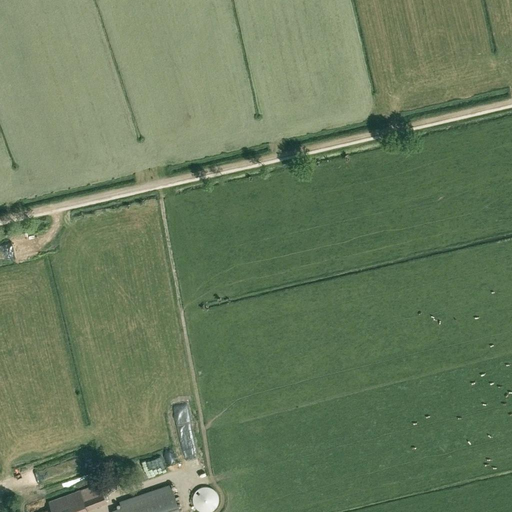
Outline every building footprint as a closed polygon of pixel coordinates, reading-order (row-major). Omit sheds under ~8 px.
[(161,461),(173,459),(171,452),(159,455),(161,461)] [(163,471),(176,466),(173,458),(160,463),(163,471)] [(52,511),(84,511),(107,503),(99,481),(48,502),(52,511)] [(179,511),(170,483),(119,500),(121,505),(112,508),(113,511),(179,511)] [(218,495),(217,492),(215,490),(213,488),(210,486),(207,486),(203,486),(200,487),(198,489),(195,491),(194,494),(193,497),(193,500),(194,503),(195,506),(198,509),(200,510),(203,511),(207,511),(210,511),(213,509),(215,507),(217,505),(218,502),(219,499),(218,495)]
